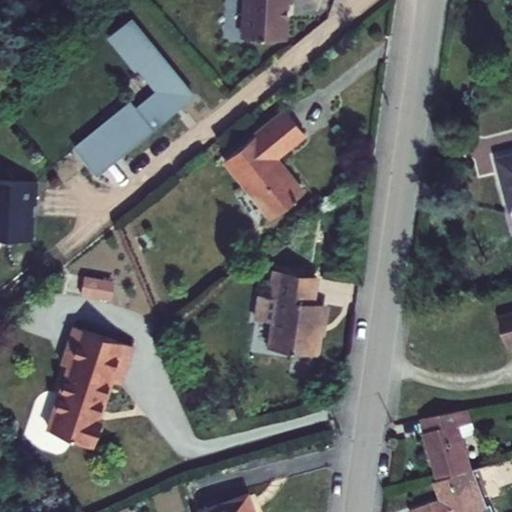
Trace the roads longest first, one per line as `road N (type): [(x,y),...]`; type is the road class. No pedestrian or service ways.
road 1 (residential): [(430,0),(358,511)]
road 2 (residential): [(59,251),(356,0)]
